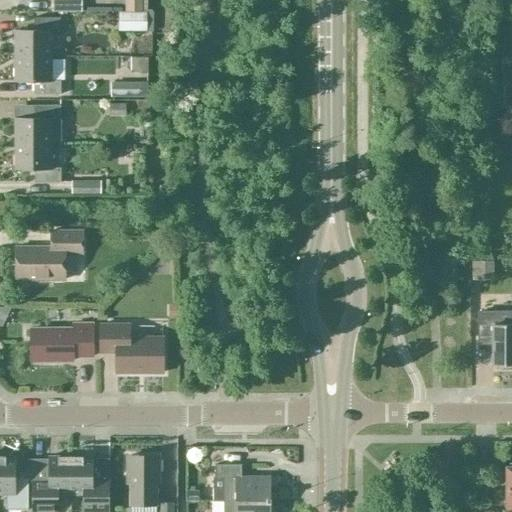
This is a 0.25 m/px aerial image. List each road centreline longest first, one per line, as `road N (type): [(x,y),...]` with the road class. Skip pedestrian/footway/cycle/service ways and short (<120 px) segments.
road 1 (residential): [(329,412),(11,416)]
road 2 (secondary): [(330,195),(301,285),(319,381),(330,398)]
road 3 (secondary): [(330,398),(341,381),(359,292),(330,195)]
road 4 (secondary): [(330,195),(330,0)]
road 5 (residential): [(511,413),(329,412)]
